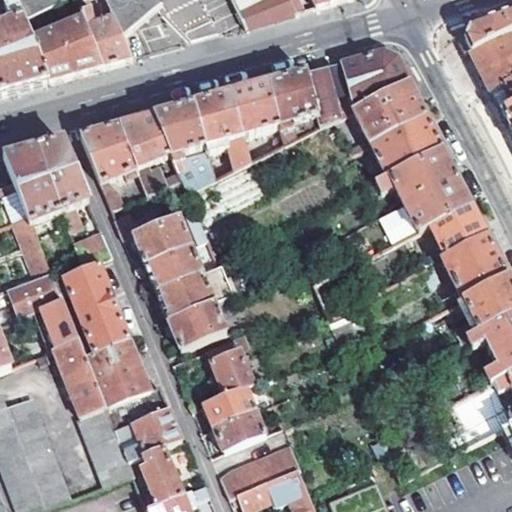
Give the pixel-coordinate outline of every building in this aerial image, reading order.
[(0,100),(26,93),(48,87),(24,25),(13,0),(0,0),(0,14),(7,12),(14,29),(0,34),(0,100)] [(146,23),(154,17),(146,0),(13,0),(24,25),(37,20),(73,4),(76,8),(87,4),(96,0),(101,0),(112,24),(121,44),(137,31),(146,23)] [(231,0),(243,24),(247,32),(295,19),(285,0),(231,0)] [(307,0),(314,14),(353,3),(354,0),(307,0)] [(37,20),(44,39),(82,24),(76,8),(73,4),(37,20)] [(127,66),(130,65),(121,44),(112,24),(96,30),(93,17),(87,4),(76,8),(82,24),(102,73),(127,66)] [(511,18),(471,33),(468,39),(464,46),(471,57),(507,40),(511,37),(511,18)] [(92,75),(102,73),(82,24),(44,39),(37,20),(24,25),(48,87),(92,75)] [(511,86),(511,49),(507,40),(471,57),(480,75),(489,92),(492,98),(511,86)] [(389,58),(383,54),(328,70),(305,76),(315,121),(318,131),(352,114),(409,85),(397,63),(389,58)] [(315,121),(305,76),(275,84),(268,86),(279,131),(281,135),(291,132),(290,128),(309,123),(315,121)] [(369,148),(426,120),(420,109),(412,92),(409,85),(352,114),(369,148)] [(279,131),(268,86),(234,96),(229,97),(242,142),(247,140),(248,145),(254,143),(253,139),(279,131)] [(511,86),(492,98),(499,113),(501,118),(511,112),(511,86)] [(242,142),(229,97),(197,106),(192,108),(204,158),(224,152),(232,174),(249,166),(242,142)] [(204,158),(192,108),(179,112),(158,117),(153,119),(170,159),(188,197),(210,186),(204,158)] [(511,112),(501,118),(505,125),(510,135),(511,137),(511,112)] [(170,159),(153,119),(123,127),(118,129),(136,173),(141,172),(144,177),(150,173),(148,168),(170,159)] [(367,187),(442,152),(429,127),(426,120),(369,148),(375,162),(358,171),(366,188),(367,187)] [(312,135),(318,131),(315,121),(309,123),(312,135)] [(130,176),(136,173),(118,129),(113,130),(79,139),(99,188),(124,178),(126,183),(132,181),(130,176)] [(88,206),(62,144),(58,146),(35,152),(61,217),(66,230),(78,225),(73,212),(88,206)] [(31,229),(61,217),(35,152),(10,159),(4,160),(17,194),(28,220),(31,229)] [(428,229),(471,208),(453,173),(442,152),(367,187),(372,200),(394,190),(402,205),(417,235),(428,229)] [(0,161),(0,196),(2,200),(17,194),(4,160),(0,161)] [(141,186),(147,198),(160,193),(153,180),(141,186)] [(17,194),(2,200),(4,206),(12,227),(28,220),(17,194)] [(104,200),(110,214),(122,210),(117,196),(104,200)] [(395,243),(396,246),(417,235),(402,205),(377,217),(389,246),(395,243)] [(443,261),(487,239),(475,215),(471,208),(428,229),(443,261)] [(28,220),(12,227),(23,252),(37,246),(31,229),(28,220)] [(177,221),(132,241),(143,269),(189,250),(177,221)] [(273,231),(289,267),(299,262),(283,227),(273,231)] [(73,242),(78,258),(106,249),(100,233),(73,242)] [(461,303),(508,281),(491,248),(487,239),(443,261),(441,262),(461,303)] [(37,246),(23,252),(34,282),(50,277),(37,246)] [(189,250),(143,269),(155,297),(201,278),(189,250)] [(417,262),(421,271),(432,266),(427,257),(417,262)] [(430,289),(440,284),(432,266),(421,271),(430,289)] [(113,306),(97,270),(53,288),(58,300),(69,296),(86,338),(74,341),(76,346),(83,363),(129,343),(113,306)] [(201,278),(155,297),(167,326),(213,307),(232,299),(219,270),(201,278)] [(324,318),(351,304),(338,271),(310,285),(315,297),(324,318)] [(8,293),(20,322),(29,319),(35,316),(43,314),(60,307),(58,300),(53,288),(50,277),(34,282),(8,293)] [(465,342),(511,319),(511,289),(511,288),(508,281),(461,303),(456,306),(458,311),(464,308),(473,327),(469,329),(466,325),(453,332),(459,345),(465,342)] [(303,303),(313,324),(324,318),(315,297),(303,303)] [(60,307),(43,314),(58,353),(76,346),(74,341),(60,307)] [(167,326),(180,357),(226,338),(213,307),(167,326)] [(32,326),(38,324),(35,316),(29,319),(32,326)] [(492,384),(511,374),(511,319),(465,342),(471,353),(483,347),(494,368),(481,375),(486,387),(492,384)] [(330,330),(339,351),(347,347),(338,326),(330,330)] [(245,339),(207,355),(226,401),(248,392),(258,387),(255,380),(250,382),(239,355),(250,350),(245,339)] [(0,375),(11,371),(0,341),(0,375)] [(132,429),(168,414),(159,392),(150,395),(129,343),(83,363),(102,414),(113,437),(132,429)] [(58,353),(53,355),(80,423),(102,414),(83,363),(76,346),(58,353)] [(36,361),(40,369),(50,365),(47,357),(36,361)] [(507,429),(511,426),(511,374),(492,384),(495,395),(509,389),(511,394),(511,410),(506,413),(504,410),(447,438),(455,456),(503,434),(502,432),(507,429)] [(226,401),(205,410),(214,432),(257,414),(248,392),(226,401)] [(3,399),(0,400),(0,469),(15,511),(48,511),(70,504),(31,402),(7,410),(3,399)] [(77,424),(102,490),(131,479),(127,470),(120,454),(117,449),(113,437),(102,414),(80,423),(77,424)] [(163,455),(182,447),(168,414),(132,429),(136,441),(140,451),(132,454),(130,450),(120,454),(127,470),(136,466),(163,455)] [(214,432),(224,456),(266,439),(257,414),(214,432)] [(113,437),(117,449),(136,441),(132,429),(113,437)] [(220,483),(228,504),(232,502),(297,475),(300,474),(291,451),(272,461),(271,458),(259,467),(258,464),(246,473),(245,470),(234,476),(233,474),(220,483)] [(136,466),(155,511),(182,500),(163,455),(136,466)] [(290,511),(312,511),(297,475),(232,502),(235,510),(240,508),(240,511),(258,511),(274,506),(276,511),(280,511),(289,508),(290,511)] [(388,511),(376,480),(328,499),(333,511),(398,511),(397,509),(390,511),(388,511)] [(209,503),(204,491),(182,500),(155,511),(152,511),(187,511),(209,503)]
